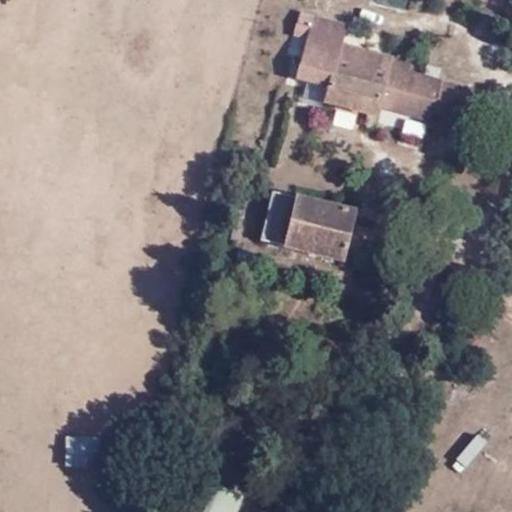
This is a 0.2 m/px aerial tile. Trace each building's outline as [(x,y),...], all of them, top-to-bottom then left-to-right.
[(372,0),(372,3),(403,11),(406,0),(372,0)] [(347,24),(301,9),(293,35),(308,36),(296,78),(328,88),(323,102),(377,118),(381,107),(432,122),(442,70),(426,66),(424,73),(395,54),(344,42),(347,24)] [(344,263),(357,211),(273,189),(260,241),(344,263)] [(106,460),(106,434),(68,435),(68,461),(106,460)] [(236,511),(243,496),(196,477),(183,511),(236,511)]
